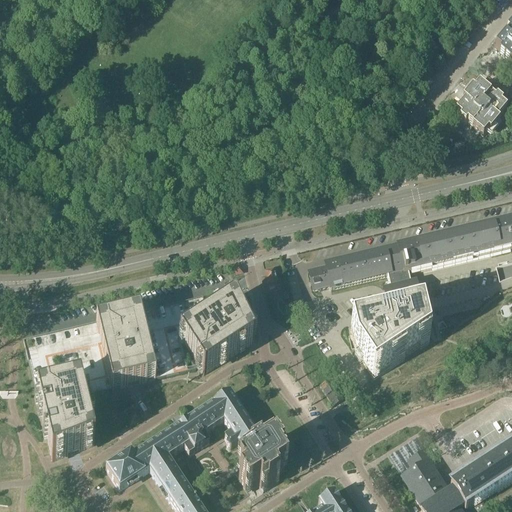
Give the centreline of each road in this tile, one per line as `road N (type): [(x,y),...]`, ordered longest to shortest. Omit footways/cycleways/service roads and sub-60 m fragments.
road 1 (residential): [(265,358),(231,371),(93,461),(85,483),(103,511)]
road 2 (tertiary): [(0,284),(91,273),(242,237)]
road 3 (residential): [(396,201),(394,155),(511,15)]
road 4 (tertiary): [(242,237),(396,201)]
road 5 (residential): [(265,358),(334,464)]
